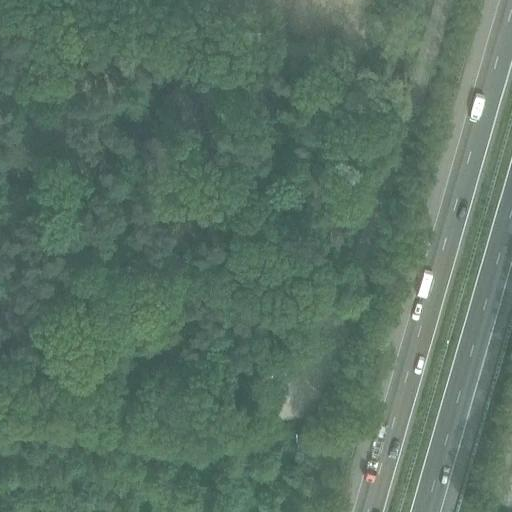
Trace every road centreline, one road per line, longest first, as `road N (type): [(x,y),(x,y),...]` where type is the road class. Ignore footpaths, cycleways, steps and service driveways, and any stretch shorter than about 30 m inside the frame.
road 1 (motorway): [(511,2),(365,511)]
road 2 (unclassified): [(254,416),(281,398),(321,350),(364,252),(433,0)]
road 3 (motorway): [(426,511),(511,211)]
road 4 (unclassified): [(254,416),(0,394)]
